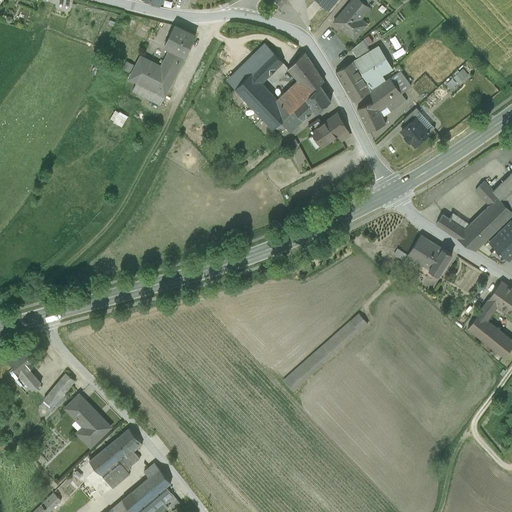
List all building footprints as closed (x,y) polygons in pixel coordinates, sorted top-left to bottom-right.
[(352,0),(334,21),(354,38),(362,29),(356,24),(360,19),(370,7),(362,0),(352,0)] [(356,24),(362,29),(366,24),(360,19),(356,24)] [(195,35),(175,25),(164,46),(171,49),(185,56),(195,35)] [(358,59),(370,51),(363,40),(351,49),(358,59)] [(387,44),(381,46),(384,53),(390,51),(387,44)] [(252,73),(273,52),(267,45),(229,82),(235,89),(252,73)] [(358,59),(354,61),(372,91),(385,81),(382,75),(392,69),(378,46),(370,51),(358,59)] [(165,96),(185,56),(171,49),(162,66),(141,56),(130,78),(137,82),(165,96)] [(252,73),(262,83),(283,62),(273,52),(252,73)] [(305,52),(288,68),(298,80),(311,93),(320,84),(324,81),(305,52)] [(118,65),(128,70),(133,60),(122,55),(118,65)] [(345,66),(336,72),(354,102),(369,92),(372,91),(354,61),(345,66)] [(458,83),(468,75),(462,68),(452,76),(458,83)] [(369,92),(374,101),(379,109),(386,104),(391,111),(406,101),(401,93),(411,87),(400,71),(385,81),(372,91),(369,92)] [(290,112),(277,99),(262,83),(252,73),(235,89),(247,102),(273,129),(280,122),(290,112)] [(311,93),(298,80),(277,99),(290,112),(294,110),(306,98),(311,93)] [(161,104),(165,96),(137,82),(133,90),(161,104)] [(331,100),(320,84),(311,93),(306,98),(314,110),(316,113),(331,100)] [(247,102),(235,89),(230,94),(242,107),(247,102)] [(314,110),(306,98),(294,110),(303,120),(314,110)] [(357,109),(368,131),(386,123),(379,109),(374,101),(357,109)] [(416,119),(422,113),(416,108),(403,120),(408,125),(415,118),(416,119)] [(108,120),(121,126),(127,115),(114,109),(108,120)] [(290,132),(303,120),(294,110),(290,112),(280,122),(290,132)] [(322,124),(311,131),(322,146),(337,135),(339,134),(335,128),(343,124),(338,113),(322,124)] [(416,119),(429,133),(435,128),(422,113),(416,119)] [(411,141),(415,146),(429,133),(416,119),(415,118),(408,125),(402,131),(406,135),(411,141)] [(308,126),(311,131),(322,124),(319,119),(308,126)] [(350,136),(343,124),(335,128),(339,134),(337,135),(341,141),(350,136)] [(293,135),(297,141),(302,138),(298,132),(293,135)] [(511,172),(494,191),(511,209),(511,207),(511,172)] [(472,221),(487,239),(511,214),(511,209),(494,191),(484,181),(475,190),(489,205),(472,221)] [(448,218),(464,229),(469,224),(452,213),(448,218)] [(442,214),(436,223),(456,237),(464,229),(448,218),(442,214)] [(511,219),(511,220),(490,241),(509,260),(511,256),(511,219)] [(472,221),(469,224),(464,229),(456,237),(476,250),(487,239),(472,221)] [(419,262),(432,241),(421,234),(407,254),(404,260),(403,261),(414,269),(419,262)] [(452,254),(432,241),(419,262),(439,276),(452,254)] [(404,260),(407,254),(398,248),(394,253),(404,260)] [(511,288),(501,280),(488,299),(498,306),(511,316),(511,288)] [(498,306),(488,299),(479,311),(488,319),(498,306)] [(511,337),(488,319),(479,311),(467,328),(504,357),(511,346),(511,337)] [(459,322),(465,327),(471,320),(466,315),(459,322)] [(359,316),(285,379),(294,389),(367,326),(359,316)] [(8,360),(33,389),(41,383),(30,369),(39,361),(25,344),(8,360)] [(503,365),(508,369),(511,364),(511,363),(507,360),(503,365)] [(44,398),(54,406),(75,380),(66,372),(44,398)] [(72,415),(86,401),(79,394),(65,408),(72,415)] [(111,427),(86,401),(72,415),(77,420),(80,418),(86,424),(80,430),(78,433),(91,446),(111,427)] [(80,418),(77,420),(74,423),(80,430),(86,424),(80,418)] [(143,444),(129,428),(113,441),(125,456),(126,457),(134,451),(143,444)] [(30,440),(34,445),(40,440),(40,437),(39,435),(36,435),(30,440)] [(125,456),(113,441),(89,460),(113,488),(129,474),(118,461),(125,456)] [(140,458),(134,451),(126,457),(132,464),(140,458)] [(149,477),(159,469),(153,461),(142,470),(149,477)] [(149,477),(108,511),(158,511),(166,506),(172,511),(181,504),(167,486),(171,483),(159,469),(149,477)] [(33,511),(48,511),(61,500),(54,492),(33,511)]
